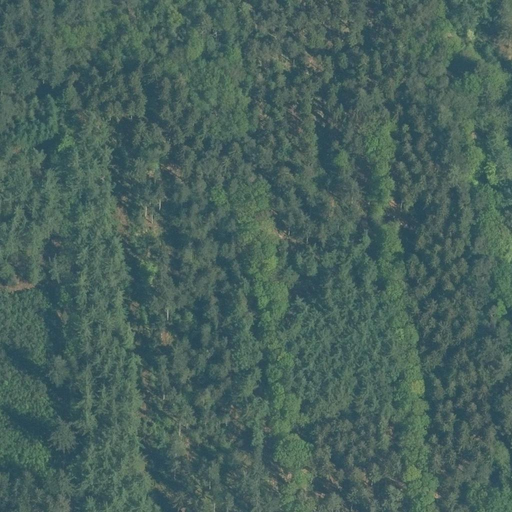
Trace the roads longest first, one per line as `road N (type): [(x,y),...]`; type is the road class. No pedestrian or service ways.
road 1 (track): [(511,318),(472,141)]
road 2 (track): [(472,141),(441,0)]
